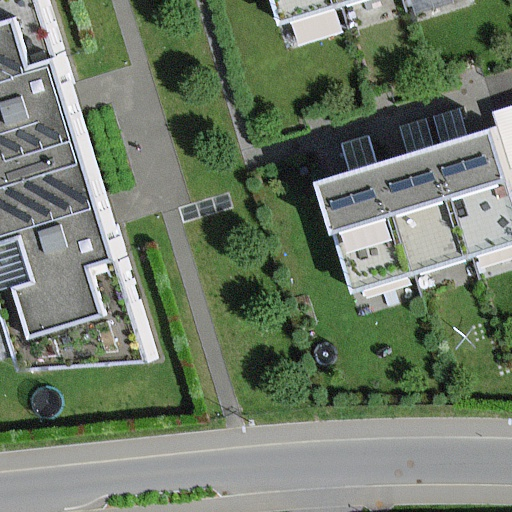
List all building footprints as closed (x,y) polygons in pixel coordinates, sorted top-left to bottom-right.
[(46,0),(0,0),(0,274),(26,362),(153,355),(110,212),(75,97),(46,0)] [(273,0),(281,25),(339,7),(336,0),(273,0)] [(511,247),(511,205),(479,93),(421,111),(466,261),(511,247)] [(466,261),(421,111),(363,128),(408,278),(466,261)] [(350,295),(408,278),(363,128),(305,145),(350,295)]
